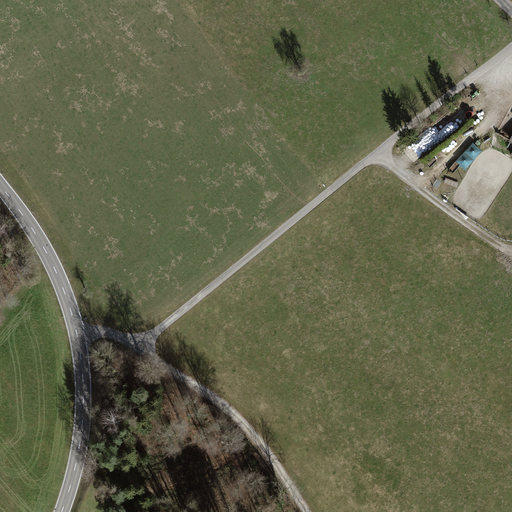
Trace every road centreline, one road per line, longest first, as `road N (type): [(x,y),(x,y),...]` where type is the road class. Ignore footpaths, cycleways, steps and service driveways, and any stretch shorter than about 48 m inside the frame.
road 1 (residential): [(511,55),(141,345)]
road 2 (track): [(141,345),(227,413),(297,511)]
road 3 (tertiary): [(76,333),(80,442),(61,511)]
road 4 (track): [(511,256),(376,156)]
road 5 (tertiary): [(0,186),(59,278),(76,333)]
